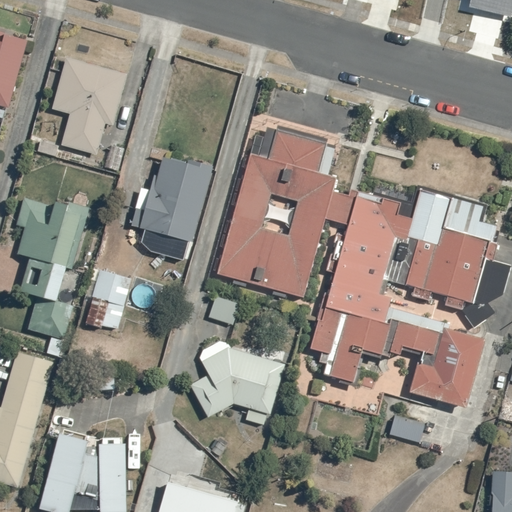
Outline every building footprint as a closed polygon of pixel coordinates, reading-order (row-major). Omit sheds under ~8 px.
[(29,36),(0,28),(0,104),(11,107),(29,36)] [(129,75),(68,58),(54,109),(72,114),(63,145),(99,155),(105,132),(112,134),(129,75)] [(340,178),(323,174),(332,142),(280,127),(271,159),(253,154),(219,274),(305,299),(327,220),(349,226),(327,304),(315,350),(334,355),(328,376),(358,383),(367,348),(408,359),(410,350),(422,354),(412,393),(472,409),(487,353),(493,332),(475,330),(496,321),(510,265),(489,260),(494,241),(498,226),(481,221),(485,207),(454,198),(421,190),(416,206),(359,191),(357,196),(336,190),(340,178)] [(215,169),(165,156),(155,192),(141,188),(131,225),(195,242),(215,169)] [(20,291),(39,297),(30,327),(60,336),(71,297),(64,295),(89,210),(58,201),(57,207),(29,199),(13,252),(30,257),(20,291)] [(93,298),(125,306),(133,278),(100,269),(93,298)] [(239,302),(215,297),(210,320),(234,326),(239,302)] [(125,306),(93,298),(86,323),(119,331),(125,306)] [(270,427),(287,363),(225,348),(220,341),(199,352),(213,374),(190,383),(210,418),(235,404),(249,408),(246,420),(270,427)] [(55,363),(18,352),(2,407),(0,406),(0,481),(19,487),(55,363)] [(511,399),(502,398),(498,419),(511,421),(511,399)] [(425,422),(397,415),(392,435),(420,442),(425,422)] [(43,509),(54,511),(126,511),(127,442),(60,432),(43,509)] [(511,511),(511,471),(489,470),(487,511),(511,511)]
